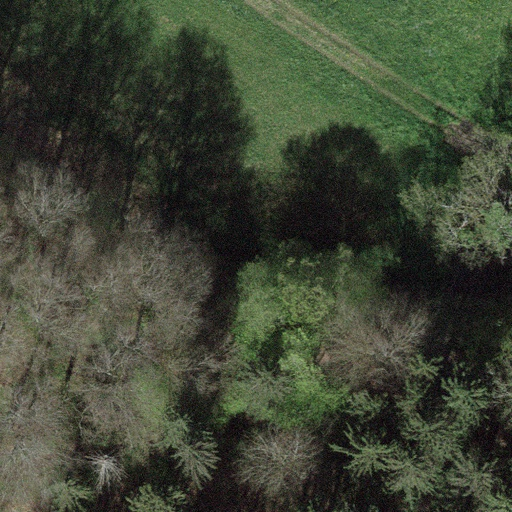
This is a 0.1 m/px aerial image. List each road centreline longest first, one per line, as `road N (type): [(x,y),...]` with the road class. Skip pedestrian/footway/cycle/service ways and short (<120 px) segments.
road 1 (track): [(0,481),(341,374),(479,312)]
road 2 (track): [(437,511),(449,414),(479,312)]
